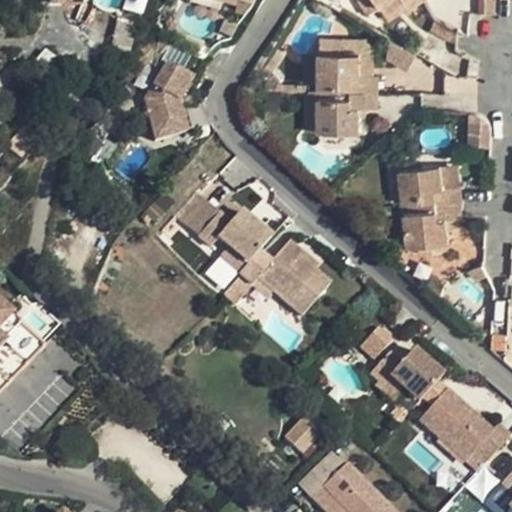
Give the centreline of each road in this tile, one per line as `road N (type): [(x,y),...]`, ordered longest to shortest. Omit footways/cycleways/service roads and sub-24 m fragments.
road 1 (residential): [(283,0),(231,78),(232,118),(249,146),(511,379)]
road 2 (residential): [(509,66),(499,271)]
